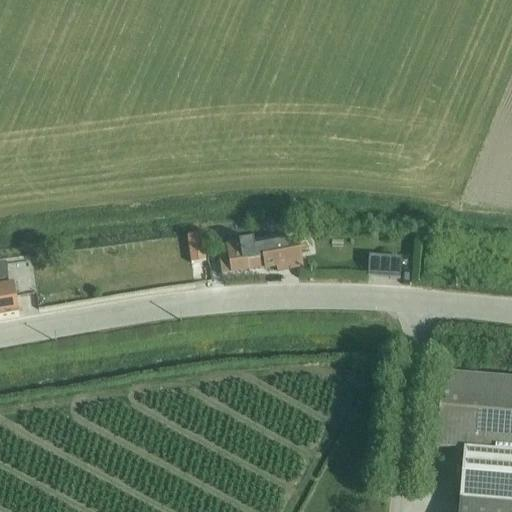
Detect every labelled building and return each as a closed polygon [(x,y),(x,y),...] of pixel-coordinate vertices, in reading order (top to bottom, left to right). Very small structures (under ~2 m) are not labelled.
[(225,262),(220,262),(223,278),(277,269),(278,273),(304,268),(299,242),(273,246),(274,251),(262,253),(261,244),(227,248),(223,251),(225,262)] [(205,244),(188,246),(190,267),(207,265),(205,244)] [(369,252),(368,276),(401,277),(402,254),(369,252)] [(0,317),(19,315),(12,277),(8,278),(6,266),(0,267),(0,317)] [(28,311),(42,308),(38,290),(24,292),(28,311)] [(511,511),(511,382),(443,377),(437,450),(465,452),(460,511),(511,511)]
